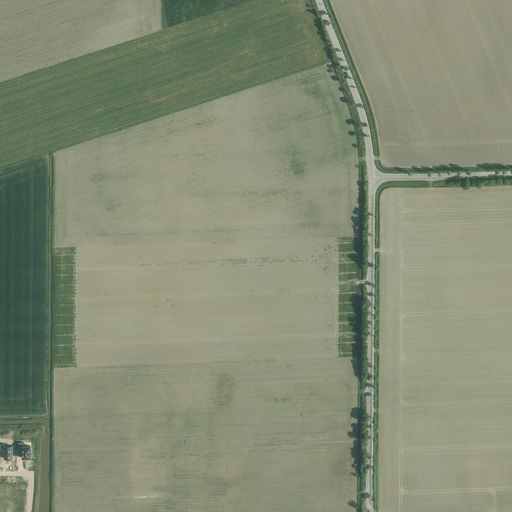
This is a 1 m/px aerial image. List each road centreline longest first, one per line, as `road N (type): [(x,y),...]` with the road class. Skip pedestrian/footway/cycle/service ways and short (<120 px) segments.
road 1 (tertiary): [(369,511),(371,177)]
road 2 (tertiary): [(371,177),(361,110),(317,0)]
road 3 (tertiary): [(371,177),(511,173)]
